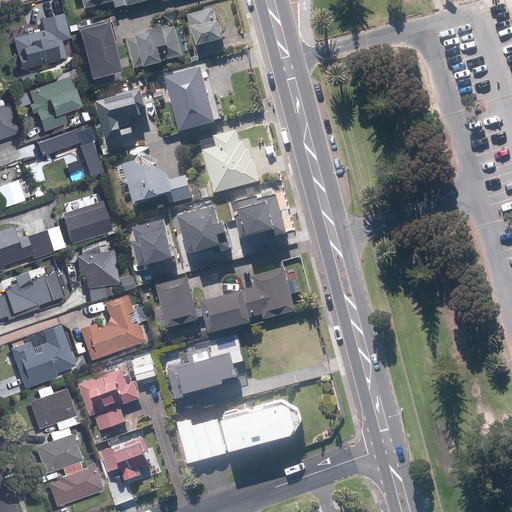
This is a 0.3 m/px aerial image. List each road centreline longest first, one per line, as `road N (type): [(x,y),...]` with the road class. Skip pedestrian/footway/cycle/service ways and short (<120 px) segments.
road 1 (primary): [(389,447),(270,0)]
road 2 (residential): [(208,511),(389,447)]
